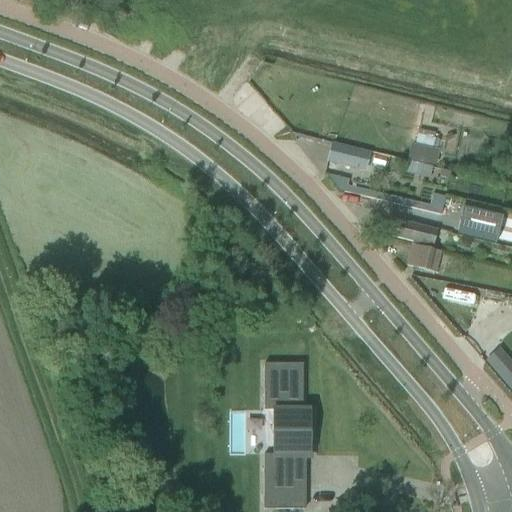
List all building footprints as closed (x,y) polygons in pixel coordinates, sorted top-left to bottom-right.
[(327,163),(365,172),(369,154),(331,145),(327,163)] [(434,167),(438,151),(410,145),(406,161),(434,167)] [(464,202),(456,234),(495,243),(502,211),(464,202)] [(390,219),(386,236),(411,242),(410,246),(406,266),(434,272),(435,267),(438,256),(439,252),(431,250),(436,230),(390,219)] [(262,455),(262,510),(303,510),(303,457),(308,457),(309,410),(301,410),(302,365),(263,365),(263,411),(271,411),(271,455),(262,455)] [(511,365),(511,366),(500,377),(511,390),(511,365)]
